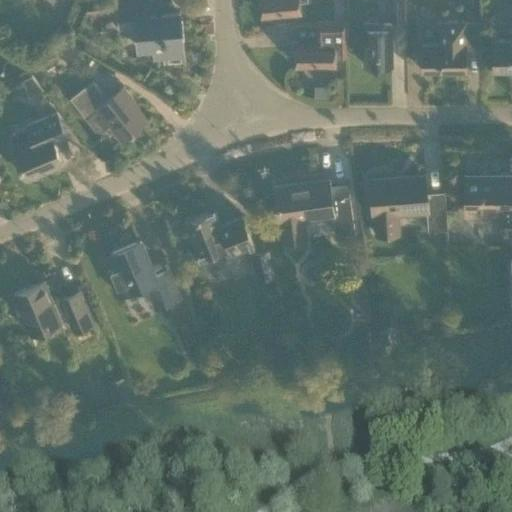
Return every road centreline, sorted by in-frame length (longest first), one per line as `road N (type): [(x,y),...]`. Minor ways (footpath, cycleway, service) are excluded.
road 1 (unclassified): [(239,120),(511,118)]
road 2 (unclassified): [(0,234),(127,181),(239,120)]
road 3 (residential): [(239,120),(225,0)]
